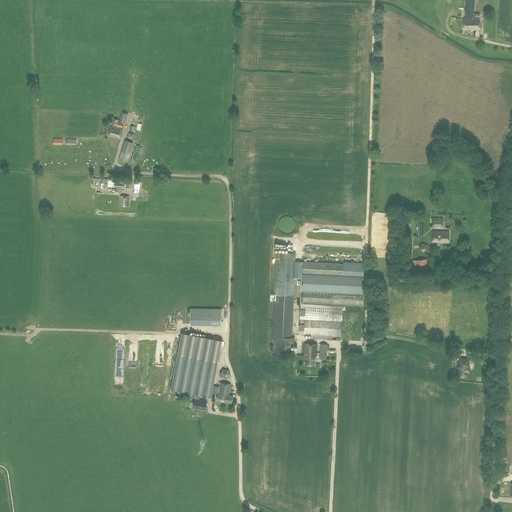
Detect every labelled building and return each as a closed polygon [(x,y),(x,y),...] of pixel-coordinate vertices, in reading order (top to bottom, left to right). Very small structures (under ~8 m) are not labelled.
[(463,30),(480,30),(480,13),(474,13),(474,0),(465,0),(464,17),(473,18),(473,19),(463,19),(463,30)] [(125,123),(128,114),(122,112),(119,121),(125,123)] [(108,136),(120,139),(123,129),(114,126),(114,125),(122,127),(123,123),(118,122),(118,120),(113,118),(112,124),(112,126),(111,125),(108,136)] [(125,140),(119,159),(127,162),(133,143),(125,140)] [(129,189),(129,185),(130,177),(125,177),(122,177),(109,177),(109,187),(129,189)] [(129,196),(120,195),(119,206),(129,206),(129,196)] [(443,218),(433,218),(432,228),(442,228),(443,218)] [(418,231),(418,235),(423,235),(423,224),(418,223),(415,223),(414,231),(418,231)] [(432,243),(449,243),(449,231),(432,231),(432,243)] [(346,249),(345,256),(354,257),(355,250),(346,249)] [(291,345),(294,345),(294,337),(291,337),(294,277),(302,277),(301,304),(303,304),(303,303),(363,306),(364,265),(295,261),(295,253),(274,252),(273,258),(275,258),(274,293),(271,293),(270,300),(273,301),(276,301),(274,344),(291,345)] [(418,270),(428,269),(427,259),(417,260),(418,270)] [(300,304),(299,334),(311,334),(310,338),(340,340),(341,336),(361,337),(363,307),(303,304),(301,304),(300,304)] [(190,309),(190,324),(221,324),(221,309),(190,309)] [(211,396),(221,341),(180,333),(170,389),(180,390),(179,398),(192,401),(193,393),(211,396)] [(305,364),(314,365),(315,357),(319,357),(319,359),(326,359),(327,344),(320,344),(320,353),(316,353),(317,344),(305,343),(304,356),(305,356),(305,364)] [(457,375),(466,377),(467,372),(468,372),(469,367),(468,367),(469,359),(460,358),(457,375)] [(222,378),(227,379),(230,375),(228,370),(223,369),(220,373),(222,378)] [(216,401),(231,403),(233,396),(229,395),(231,384),(220,383),(220,386),(214,386),(212,393),(217,394),(216,401)] [(207,401),(194,399),(193,408),(196,408),(196,409),(200,410),(200,409),(205,410),(207,401)]
